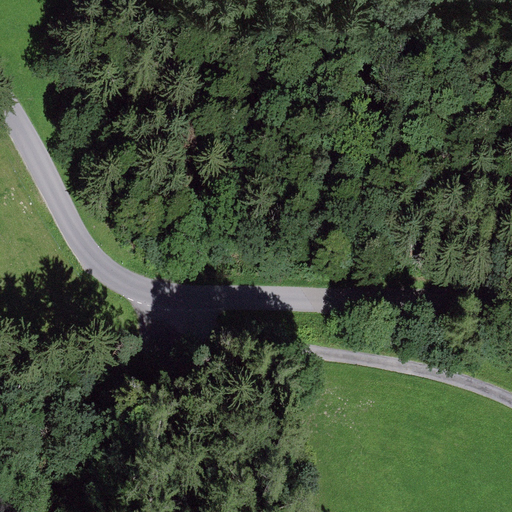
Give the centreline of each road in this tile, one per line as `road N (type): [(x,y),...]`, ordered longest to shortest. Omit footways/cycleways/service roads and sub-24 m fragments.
road 1 (tertiary): [(511,307),(183,297),(104,274),(0,97)]
road 2 (track): [(183,297),(207,339),(362,359),(475,387),(511,408)]
